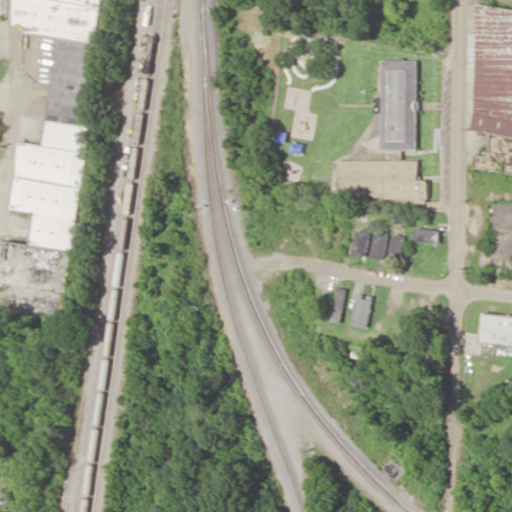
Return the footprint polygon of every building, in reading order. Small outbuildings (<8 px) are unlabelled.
[(107,0),(20,0),(16,30),(59,35),(45,145),(21,142),(12,209),(36,212),(32,244),(5,241),(3,241),(8,269),(14,274),(13,281),(9,286),(14,311),(22,301),(25,300),(28,312),(39,321),(41,314),(43,315),(52,322),(55,322),(55,324),(67,309),(107,0)] [(511,173),(511,9),(478,8),(476,34),(472,34),(469,81),(477,82),(474,131),(493,132),(491,155),(478,154),(477,171),(511,173)] [(418,150),(418,60),(382,60),(382,96),(380,96),(380,150),(418,150)] [(420,160),(339,159),(338,198),(429,199),(429,180),(419,180),(420,160)] [(416,241),(440,243),(441,230),(417,227),(416,241)] [(370,232),(357,231),(354,255),(368,256),(370,232)] [(372,257),(385,259),(388,234),(375,233),(372,257)] [(403,256),(405,235),(392,234),(390,255),(403,256)] [(334,312),(344,313),(346,289),(336,288),(334,312)] [(374,296),(359,293),(353,325),(368,328),(374,296)] [(481,344),(511,345),(511,315),(483,314),(481,344)] [(352,357),(373,360),(374,349),(354,347),(352,357)]
